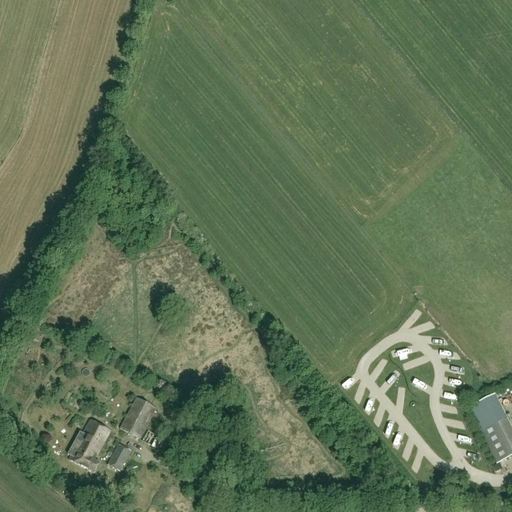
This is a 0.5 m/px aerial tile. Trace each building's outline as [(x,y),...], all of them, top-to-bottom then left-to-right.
[(511,456),(511,429),(507,419),(495,394),(469,407),(497,464),(511,456)] [(140,440),(157,409),(136,398),(119,429),(140,440)] [(90,420),(83,434),(79,432),(67,455),(71,457),(69,461),(94,474),(100,463),(94,461),(110,431),(90,420)] [(149,431),(142,441),(163,453),(168,443),(158,438),(159,436),(149,431)] [(120,473),(132,452),(118,444),(106,466),(120,473)] [(113,511),(116,511),(123,498),(94,483),(87,498),(113,511)]
